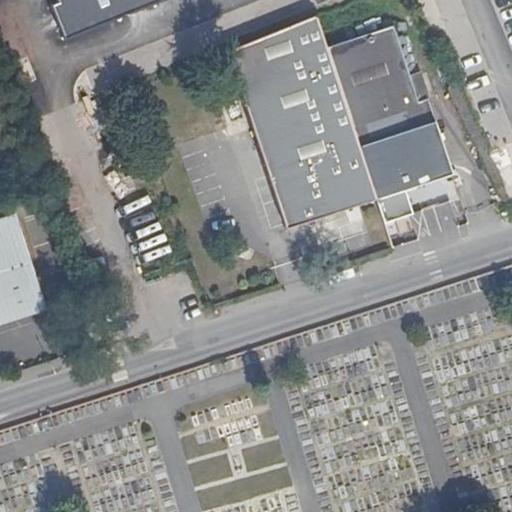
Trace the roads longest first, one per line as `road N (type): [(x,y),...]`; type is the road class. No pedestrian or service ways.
road 1 (unclassified): [(511,244),(0,409)]
road 2 (unknown): [(300,312),(232,126)]
